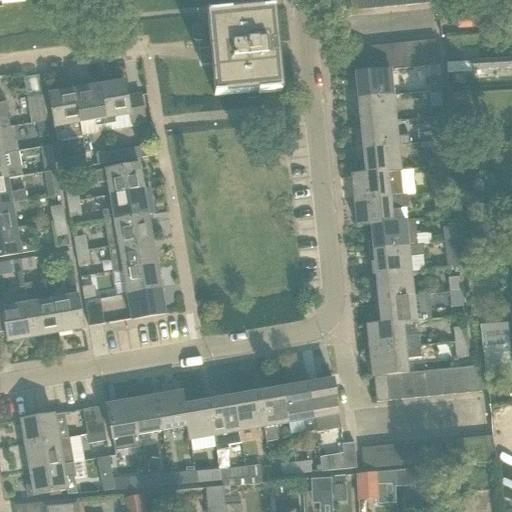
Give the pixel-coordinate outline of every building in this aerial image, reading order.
[(349,0),(351,12),(364,10),(363,0),(349,0)] [(363,0),(364,10),(375,9),(374,0),(363,0)] [(374,0),(375,9),(388,8),(386,0),(374,0)] [(456,29),(489,27),(488,6),(455,8),(456,29)] [(211,53),(200,54),(201,59),(211,58),(215,95),(214,95),(214,97),(257,93),(258,94),(281,92),(273,12),(274,12),(274,10),(230,14),(230,12),(207,15),(211,53)] [(197,42),(202,41),(200,24),(196,24),(194,25),(193,25),(192,26),(192,27),(192,28),(192,38),(193,39),(193,40),(195,41),(196,42),(197,42)] [(418,68),(430,67),(427,41),(416,43),(418,68)] [(430,67),(438,66),(436,41),(427,41),(430,67)] [(406,69),(418,68),(416,43),(403,44),(406,69)] [(394,71),(406,69),(403,44),(391,45),(394,71)] [(383,71),(390,71),(394,71),(391,45),(380,46),(383,71)] [(371,73),(383,71),(380,46),(368,48),(371,73)] [(357,74),(371,73),(368,48),(354,49),(357,74)] [(511,68),(511,58),(469,61),(470,71),(511,68)] [(355,101),(393,97),(390,71),(383,71),(371,73),(357,74),(355,74),(357,91),(354,91),(355,101)] [(429,94),(440,93),(438,78),(427,79),(429,94)] [(100,86),(88,88),(87,82),(75,84),(74,86),(81,126),(94,124),(94,128),(107,126),(100,86)] [(140,95),(127,98),(124,82),(100,86),(107,126),(115,125),(114,120),(124,118),(125,125),(145,121),(140,95)] [(79,126),(81,126),(74,86),(73,87),(74,90),(48,95),(54,130),(57,130),(59,142),(82,139),(79,126)] [(430,109),(441,108),(440,93),(429,94),(430,109)] [(30,125),(46,122),(42,96),(25,99),(30,125)] [(360,126),(395,122),(393,97),(355,101),(356,110),(359,110),(360,126)] [(14,126),(10,127),(6,102),(0,102),(0,129),(14,127),(14,126)] [(38,140),(49,138),(46,122),(30,125),(30,126),(35,125),(38,140)] [(408,136),(396,137),(395,122),(360,126),(362,141),(359,141),(360,151),(409,145),(408,136)] [(0,155),(18,152),(14,127),(0,129),(0,155)] [(434,142),(446,141),(445,128),(432,129),(434,142)] [(437,169),(449,167),(446,141),(434,142),(434,143),(429,144),(429,149),(435,148),(437,169)] [(397,147),(409,146),(409,145),(360,151),(361,160),(364,159),(365,175),(387,174),(400,172),(397,147)] [(43,174),(55,171),(51,147),(39,149),(43,174)] [(113,164),(126,161),(124,149),(111,152),(113,164)] [(0,181),(23,177),(18,152),(0,155),(0,181)] [(97,167),(113,164),(111,152),(95,155),(97,167)] [(61,173),(77,171),(75,159),(59,161),(61,173)] [(149,188),(143,189),(139,164),(104,170),(104,172),(94,173),(96,185),(106,183),(108,196),(149,189),(149,188)] [(438,193),(451,192),(449,167),(437,169),(438,179),(430,180),(431,194),(438,193)] [(47,199),(59,197),(55,171),(43,174),(47,199)] [(406,196),(402,196),(400,172),(387,174),(365,175),(351,176),(354,202),(407,197),(406,196)] [(7,180),(23,177),(0,181),(0,206),(12,205),(26,202),(24,191),(10,193),(7,180)] [(66,203),(78,201),(75,187),(63,189),(66,203)] [(147,216),(154,214),(149,189),(108,196),(110,211),(100,213),(102,224),(148,217),(147,216)] [(440,208),(453,207),(451,192),(438,193),(440,208)] [(403,211),(408,211),(407,197),(354,202),(356,227),(371,226),(392,224),(406,223),(415,222),(415,221),(404,222),(403,211)] [(68,219),(80,217),(78,201),(66,203),(68,219)] [(0,232),(16,230),(12,205),(0,206),(0,232)] [(61,206),(50,208),(52,223),(64,221),(61,206)] [(106,248),(152,240),(148,217),(102,224),(106,248)] [(56,250),(68,247),(64,221),(52,223),(51,223),(56,250)] [(422,246),(417,246),(415,222),(406,223),(392,224),(371,226),(372,241),(369,241),(370,252),(422,247),(422,246)] [(444,244),(455,243),(454,228),(443,229),(444,244)] [(20,243),(18,243),(16,230),(0,232),(0,257),(33,252),(32,248),(20,243)] [(466,261),(489,260),(487,231),(465,232),(466,261)] [(74,253),(87,251),(84,237),(72,239),(74,253)] [(110,272),(156,265),(152,240),(106,248),(110,272)] [(447,270),(457,269),(455,243),(444,244),(447,270)] [(409,259),(423,258),(422,247),(370,252),(371,260),(374,260),(376,277),(410,274),(409,259)] [(77,269),(89,267),(87,251),(74,253),(77,269)] [(55,268),(71,265),(70,253),(53,255),(55,268)] [(21,273),(35,271),(34,259),(19,261),(21,273)] [(127,295),(160,289),(156,265),(110,272),(111,273),(123,271),(127,295)] [(427,295),(413,296),(410,274),(376,277),(377,291),(374,291),(375,302),(427,297),(427,295)] [(449,295),(461,293),(459,278),(447,279),(449,295)] [(52,300),(38,302),(30,285),(23,286),(33,344),(34,344),(45,342),(44,336),(58,334),(52,300)] [(33,344),(23,286),(22,286),(25,304),(6,307),(5,302),(0,303),(0,333),(5,332),(7,343),(32,338),(33,344)] [(83,302),(95,300),(93,286),(80,288),(83,302)] [(131,320),(164,315),(160,289),(127,295),(131,320)] [(77,295),(76,295),(75,291),(63,293),(63,298),(52,300),(58,334),(83,329),(77,295)] [(450,309),(462,308),(461,293),(449,295),(450,309)] [(402,324),(429,322),(427,297),(375,302),(376,310),(379,310),(380,325),(402,324)] [(99,301),(95,301),(95,300),(83,302),(87,328),(103,325),(99,301)] [(402,325),(429,323),(429,322),(402,324),(380,325),(367,326),(369,353),(419,348),(418,336),(403,337),(402,325)] [(485,384),(511,380),(511,378),(506,325),(479,328),(485,384)] [(454,345),(465,343),(463,328),(452,329),(454,345)] [(455,359),(466,358),(465,343),(454,345),(455,359)] [(405,360),(420,358),(419,348),(369,353),(372,378),(373,377),(385,376),(399,375),(407,374),(405,360)] [(481,392),(478,367),(477,368),(463,369),(466,394),(481,392)] [(453,395),(466,394),(463,369),(450,370),(453,395)] [(440,397),(453,395),(450,370),(437,371),(440,397)] [(427,398),(440,397),(437,371),(425,373),(427,398)] [(414,399),(427,398),(425,373),(412,374),(414,399)] [(401,400),(414,399),(412,374),(407,374),(399,375),(401,400)] [(388,402),(401,400),(399,375),(385,376),(388,402)] [(375,403),(388,402),(385,376),(373,377),(375,403)] [(316,381),(307,382),(315,432),(315,434),(342,429),(333,380),(317,383),(316,381)] [(304,434),(315,432),(307,382),(298,384),(298,387),(282,389),(289,426),(302,423),(304,434)] [(282,389),(267,392),(267,389),(257,391),(266,444),(277,442),(274,428),(289,426),(282,389)] [(265,444),(266,444),(257,391),(248,393),(248,395),(233,398),(239,434),(263,430),(265,444)] [(188,428),(184,407),(181,393),(156,397),(162,434),(184,430),(187,443),(190,442),(188,428)] [(137,438),(162,434),(156,397),(131,401),(137,438)] [(233,398),(217,401),(217,398),(207,400),(216,452),(227,450),(226,447),(240,444),(238,434),(239,434),(233,398)] [(215,452),(216,452),(207,400),(195,402),(196,405),(184,407),(188,428),(190,442),(213,438),(215,452)] [(131,401),(106,406),(109,425),(112,442),(114,452),(139,447),(137,438),(131,401)] [(99,407),(81,410),(86,436),(104,433),(99,407)] [(58,441),(54,417),(54,415),(20,421),(25,448),(68,441),(68,439),(58,441)] [(87,446),(105,443),(104,434),(86,438),(87,446)] [(494,462),(492,437),(491,437),(487,437),(480,438),(483,463),(494,462)] [(483,463),(480,438),(468,439),(471,464),(483,463)] [(471,464),(468,439),(457,440),(459,465),(471,464)] [(459,465),(457,440),(446,441),(448,467),(459,465)] [(71,465),(72,465),(68,441),(25,448),(30,473),(71,466),(71,465)] [(448,467),(446,441),(434,442),(436,468),(448,467)] [(436,468),(434,442),(421,444),(424,469),(425,469),(436,468)] [(343,445),(342,445),(343,454),(344,470),(356,469),(355,450),(354,444),(346,445),(343,445)] [(424,469),(421,444),(410,445),(412,470),(424,469)] [(412,470),(410,445),(397,446),(400,471),(412,470)] [(400,471),(397,446),(385,447),(388,472),(394,472),(400,471)] [(388,472),(385,447),(374,448),(377,473),(388,472)] [(377,473),(374,448),(361,449),(363,475),(375,473),(377,473)] [(108,458),(96,460),(100,478),(102,493),(114,491),(112,481),(111,476),(108,458)] [(297,475),(310,474),(309,463),(296,464),(296,467),(297,475)] [(297,475),(296,467),(296,464),(279,465),(280,476),(297,475)] [(32,484),(25,486),(27,498),(65,491),(65,496),(76,495),(71,465),(71,466),(30,473),(32,484)] [(247,486),(261,485),(260,466),(245,467),(245,469),(246,469),(247,486)] [(230,487),(247,486),(246,469),(245,469),(220,471),(221,488),(222,487),(230,487)] [(426,486),(425,469),(424,469),(412,470),(400,471),(394,472),(395,487),(426,486)] [(197,485),(210,483),(209,471),(196,472),(196,474),(197,485)] [(197,485),(196,474),(196,472),(169,475),(171,487),(197,485)] [(363,475),(357,475),(358,500),(377,499),(375,473),(363,475)] [(146,490),(171,487),(169,475),(144,478),(146,490)] [(129,492),(146,490),(144,478),(128,479),(129,492)] [(278,485),(269,485),(270,495),(279,495),(278,485)] [(235,489),(230,489),(230,487),(222,487),(221,488),(223,511),(240,511),(240,498),(236,498),(235,489)] [(205,511),(223,511),(221,488),(204,489),(205,511)] [(125,511),(144,511),(142,497),(123,501),(125,511)] [(78,511),(77,501),(40,504),(40,511),(78,511)]
